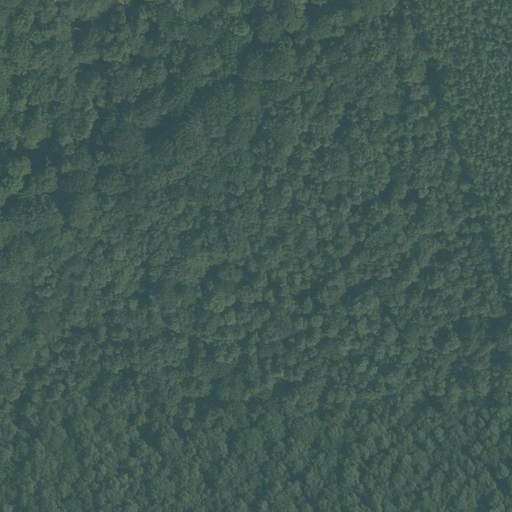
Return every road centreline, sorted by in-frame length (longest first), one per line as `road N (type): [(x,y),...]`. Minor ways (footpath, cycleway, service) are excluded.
road 1 (unknown): [(301,0),(0,229)]
road 2 (track): [(419,0),(511,299)]
